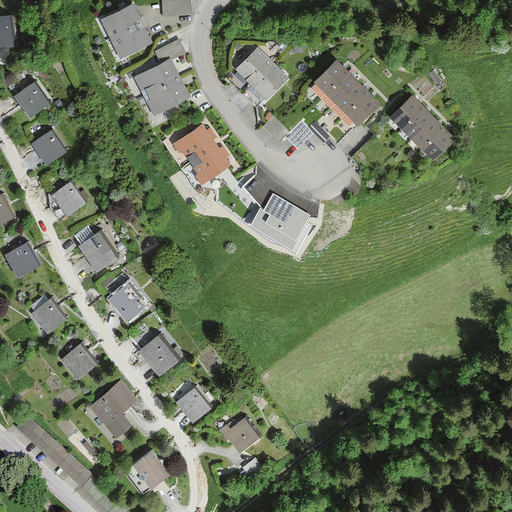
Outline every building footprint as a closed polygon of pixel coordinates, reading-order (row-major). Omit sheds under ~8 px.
[(190,0),(176,0),(162,1),(163,16),(191,14),(190,0)] [(327,0),(265,0),(269,14),(327,0)] [(134,4),(101,20),(120,59),(153,43),(145,27),(141,19),(134,4)] [(11,16),(0,17),(0,48),(16,47),(11,16)] [(155,52),(161,63),(170,59),(171,61),(186,53),(179,40),(155,52)] [(263,51),(258,47),(236,69),(237,71),(265,99),(267,100),(289,78),(285,74),(274,62),(263,51)] [(161,63),(134,77),(144,96),(154,116),(190,97),(182,82),(177,71),(171,61),(170,59),(161,63)] [(342,65),(337,60),(314,82),(316,84),(311,89),(320,98),(331,108),(341,118),(349,127),(353,122),(357,126),(380,104),(372,96),(364,87),(352,76),(343,67),(342,65)] [(433,70),(428,74),(436,85),(442,81),(433,70)] [(256,108),(265,99),(237,71),(228,80),(256,108)] [(34,83),(14,97),(30,119),(50,105),(34,83)] [(419,102),(412,96),(389,118),(433,163),(456,140),(450,134),(439,123),(427,111),(419,102)] [(279,121),(273,116),(263,126),(279,141),(285,136),(289,131),(279,121)] [(289,131),(285,136),(298,149),(314,134),(308,128),(300,120),(289,131)] [(315,122),(308,128),(314,134),(324,144),(331,137),(315,122)] [(177,141),(173,144),(179,153),(182,151),(190,163),(198,174),(195,176),(201,185),(230,165),(225,158),(229,156),(222,146),(221,147),(219,148),(214,141),(216,139),(218,138),(210,127),(207,129),(202,123),(177,141)] [(51,130),(31,144),(47,166),(67,152),(51,130)] [(351,158),(360,167),(364,162),(383,144),(375,135),(351,158)] [(71,181),(51,195),(66,216),(86,203),(71,181)] [(3,194),(0,195),(0,225),(16,218),(3,194)] [(66,216),(51,195),(48,195),(50,209),(60,220),(66,216)] [(262,207),(251,225),(291,248),(309,216),(273,196),(266,210),(262,207)] [(102,231),(80,246),(98,273),(120,257),(102,231)] [(27,242),(5,255),(18,278),(41,266),(27,242)] [(129,280),(108,299),(128,322),(150,303),(129,280)] [(52,298),(32,313),(48,334),(68,319),(52,298)] [(161,333),(138,350),(158,376),(180,359),(161,333)] [(82,342),(61,359),(78,380),(99,363),(82,342)] [(121,379),(89,406),(117,439),(132,426),(122,414),(132,406),(138,400),(121,379)] [(195,387),(176,402),(193,423),(212,408),(195,387)] [(28,415),(16,428),(80,487),(92,476),(93,474),(28,415)] [(227,425),(220,431),(240,454),(263,435),(246,416),(230,429),(227,425)] [(86,442),(83,445),(93,457),(97,455),(86,442)] [(152,452),(126,471),(144,494),(169,475),(162,465),(163,460),(158,460),(152,452)] [(256,458),(243,468),(250,478),(263,468),(256,458)] [(129,511),(92,476),(80,487),(106,511),(129,511)]
